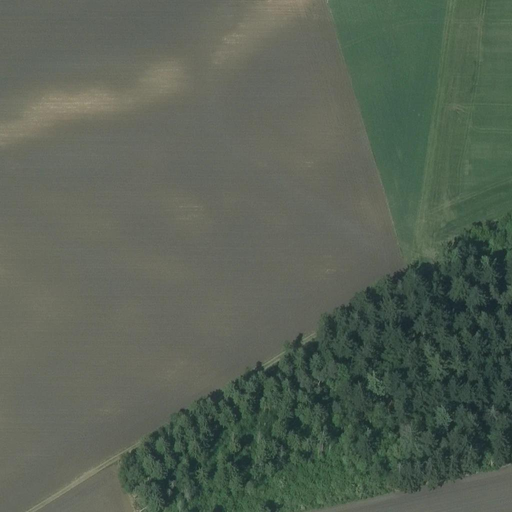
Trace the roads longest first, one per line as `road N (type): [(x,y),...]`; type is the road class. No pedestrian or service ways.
road 1 (track): [(32,511),(369,301),(511,225)]
road 2 (track): [(453,0),(414,276)]
